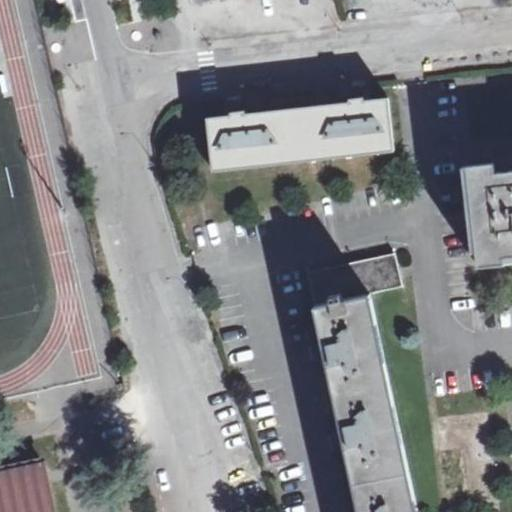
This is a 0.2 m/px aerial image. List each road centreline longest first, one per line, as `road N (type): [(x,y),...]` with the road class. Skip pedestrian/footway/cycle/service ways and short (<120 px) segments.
road 1 (residential): [(118,85),(153,278),(206,485)]
road 2 (residential): [(118,85),(511,44)]
